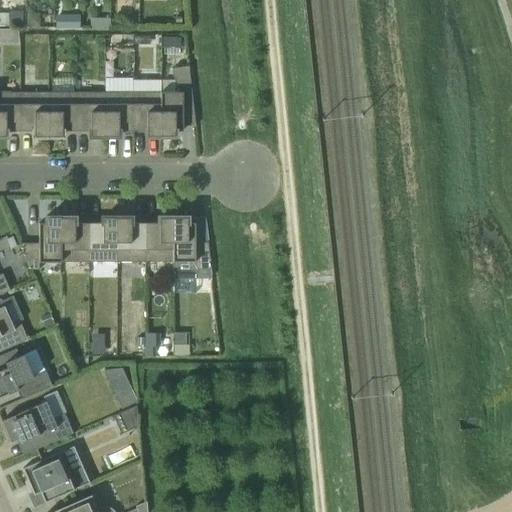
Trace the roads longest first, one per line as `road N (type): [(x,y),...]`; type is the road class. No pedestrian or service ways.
road 1 (track): [(321,511),(272,0)]
road 2 (residential): [(245,177),(0,177)]
